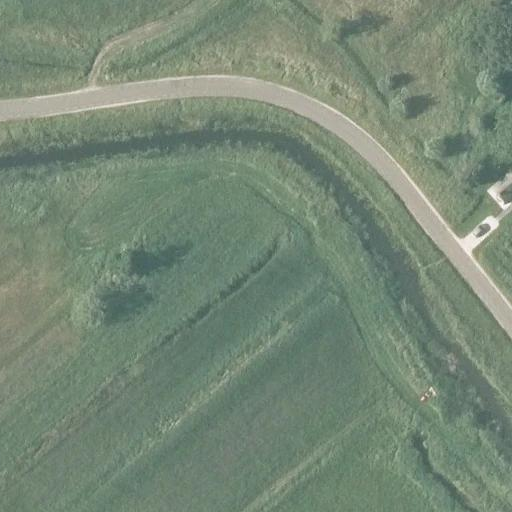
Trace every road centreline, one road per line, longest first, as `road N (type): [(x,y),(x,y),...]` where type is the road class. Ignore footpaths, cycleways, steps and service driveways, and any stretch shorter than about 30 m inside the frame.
road 1 (tertiary): [(511,326),(369,152),(279,98),(212,87),(0,111)]
road 2 (track): [(79,102),(95,61),(114,43),(203,0)]
